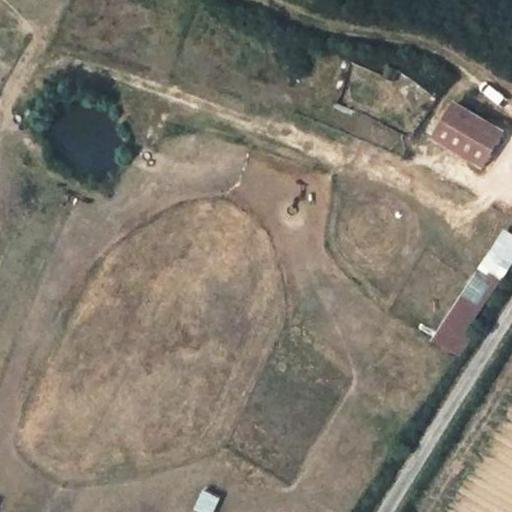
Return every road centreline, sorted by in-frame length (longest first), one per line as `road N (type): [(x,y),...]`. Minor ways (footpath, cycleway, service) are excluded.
road 1 (track): [(511,101),(422,41),(272,0)]
road 2 (unclassified): [(385,511),(511,308)]
